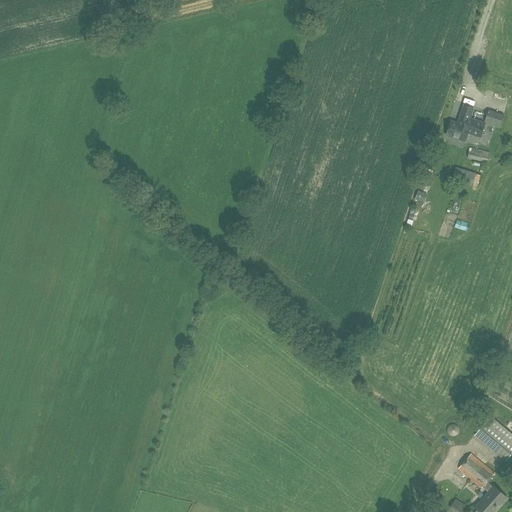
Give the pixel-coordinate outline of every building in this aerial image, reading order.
[(474,108),(465,105),(461,117),(463,118),(461,124),(452,121),(447,135),(466,141),(469,133),(481,138),(486,124),(471,118),(474,108)] [(504,115),(489,110),(484,122),(500,127),(504,115)] [(490,153),(470,148),(468,158),(487,162),(490,153)] [(475,434),(507,460),(511,453),(511,432),(490,415),(475,434)] [(451,424),(450,424),(449,425),(448,426),(448,427),(447,429),(448,431),(448,432),(450,434),(452,434),(454,434),(456,434),(457,433),(458,431),(459,430),(459,428),(458,426),(457,425),(455,424),(453,423),(451,424)] [(493,511),(507,498),(494,486),(493,487),(487,482),(495,474),(471,453),(459,468),(482,488),(482,487),(488,492),(475,507),(477,509),(474,511),(493,511)] [(456,511),(466,511),(469,508),(456,499),(450,508),(456,511)]
